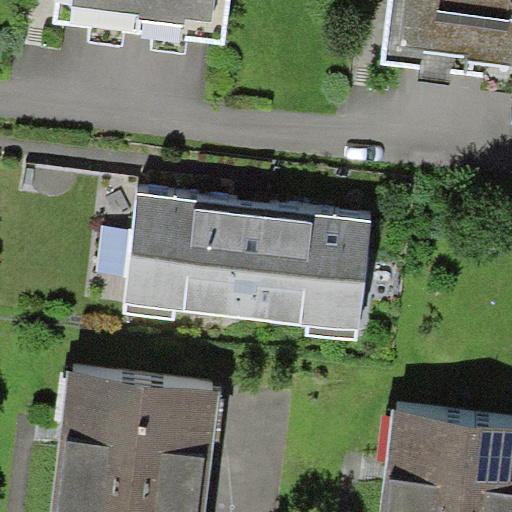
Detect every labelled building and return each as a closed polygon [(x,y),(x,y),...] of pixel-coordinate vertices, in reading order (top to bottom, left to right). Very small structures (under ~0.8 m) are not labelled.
[(52,0),(52,7),(89,11),(88,26),(121,30),(123,16),(152,19),(150,33),(183,38),(185,23),(222,28),(225,0),(52,0)] [(511,0),(384,0),(379,47),(417,52),(415,66),(448,70),(450,56),(479,59),(477,74),(510,78),(511,65),(511,0)] [(369,209),(136,181),(121,299),(172,305),(173,294),(306,310),(305,321),(355,327),(369,209)] [(44,511),(183,511),(200,375),(63,358),(53,441),(44,511)] [(375,511),(511,511),(511,412),(390,398),(380,481),(375,511)]
